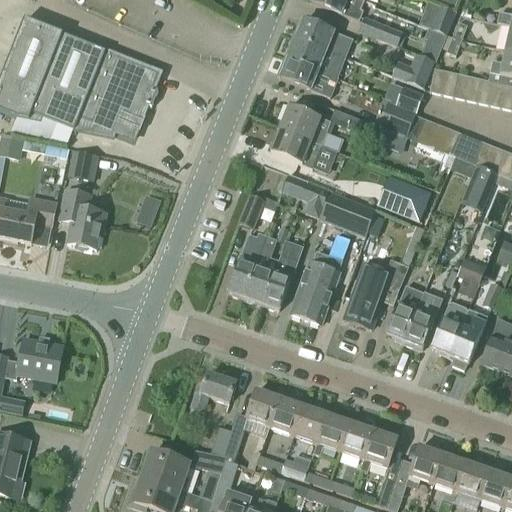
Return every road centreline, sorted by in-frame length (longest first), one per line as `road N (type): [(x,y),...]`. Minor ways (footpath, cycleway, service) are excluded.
road 1 (residential): [(511,441),(149,316)]
road 2 (tertiary): [(149,316),(274,0)]
road 3 (tertiary): [(75,511),(149,316)]
road 4 (unclassified): [(149,316),(0,287)]
